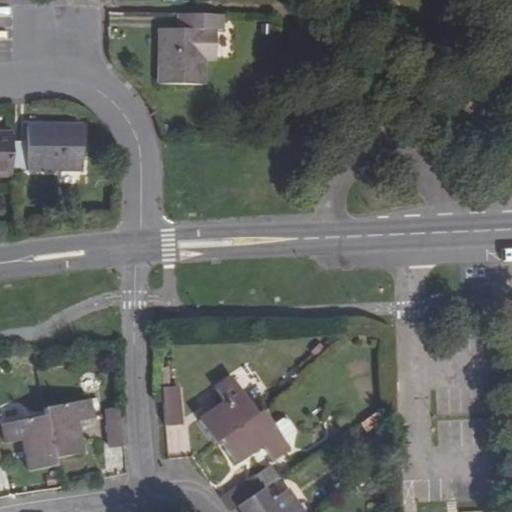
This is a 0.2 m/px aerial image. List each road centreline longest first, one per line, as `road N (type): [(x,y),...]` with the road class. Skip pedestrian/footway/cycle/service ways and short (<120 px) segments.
road 1 (unclassified): [(138,246),(511,229)]
road 2 (residential): [(138,246),(141,155),(124,114),(74,73),(0,79)]
road 3 (residential): [(142,495),(134,382),(138,246)]
road 4 (unknown): [(503,0),(500,149)]
road 5 (unclassified): [(0,263),(138,246)]
